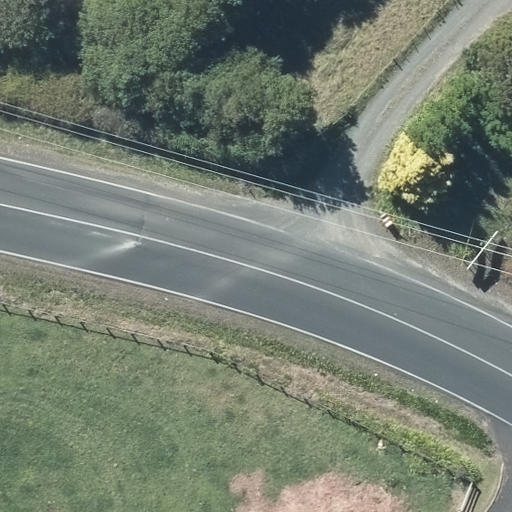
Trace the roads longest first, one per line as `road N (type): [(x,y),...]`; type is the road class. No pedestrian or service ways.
road 1 (unclassified): [(285,276),(487,0)]
road 2 (tertiary): [(285,276),(0,203)]
road 3 (tertiary): [(511,376),(285,276)]
